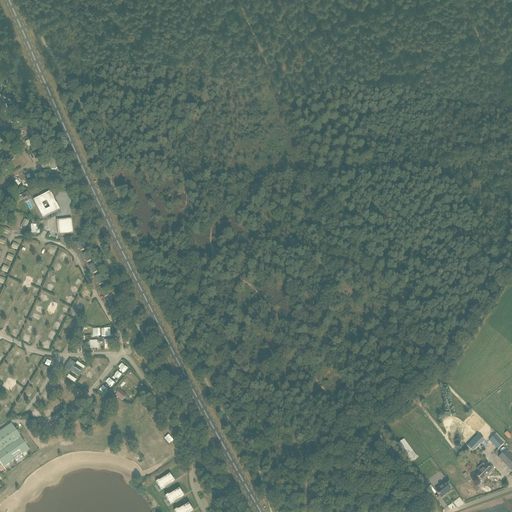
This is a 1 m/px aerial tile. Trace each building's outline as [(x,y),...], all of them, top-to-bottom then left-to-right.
[(23,132),(25,135),(31,132),(30,129),(31,129),(30,127),(21,131),(22,133),(23,132)] [(33,136),(23,142),(27,148),(37,142),(33,136)] [(7,153),(10,158),(17,153),(14,148),(7,153)] [(15,169),(20,166),(16,159),(11,162),(15,169)] [(48,161),(51,170),(57,169),(54,159),(48,161)] [(5,172),(11,168),(6,160),(1,164),(5,172)] [(58,183),(58,179),(49,179),(49,187),(59,187),(59,183),(58,183)] [(46,200),(49,207),(39,212),(41,215),(40,215),(42,218),(57,211),(58,210),(58,211),(59,210),(56,203),(55,203),(53,198),(54,197),(50,190),(32,199),(34,202),(36,205),(46,200)] [(12,200),(6,197),(1,207),(7,210),(12,200)] [(72,220),(57,221),(59,236),(73,234),(72,220)] [(31,233),(39,233),(39,230),(36,230),(36,225),(31,224),(31,233)] [(77,253),(84,250),(82,245),(75,248),(77,253)] [(85,267),(87,272),(94,268),(92,264),(85,267)] [(108,312),(114,309),(110,299),(104,302),(108,312)] [(23,326),(25,321),(17,318),(15,322),(23,326)] [(101,328),(101,337),(110,337),(110,328),(101,328)] [(99,341),(86,341),(87,349),(99,349),(99,341)] [(4,343),(2,348),(9,351),(11,346),(4,343)] [(101,365),(94,360),(91,365),(98,369),(101,365)] [(85,366),(76,362),(76,363),(70,361),(62,376),(76,383),(85,366)] [(87,368),(83,375),(88,378),(89,375),(95,378),(98,374),(87,368)] [(79,382),(86,386),(89,382),(81,377),(79,382)] [(109,378),(105,382),(110,387),(114,383),(109,378)] [(103,394),(107,389),(103,385),(99,390),(103,394)] [(115,396),(122,401),(127,396),(120,390),(115,396)] [(0,462),(3,467),(28,450),(10,424),(0,431),(0,462)] [(169,434),(164,438),(169,443),(173,440),(169,434)] [(495,435),(489,441),(498,450),(504,444),(495,435)] [(471,450),(472,452),(481,444),(475,438),(467,446),(471,450)] [(417,457),(404,439),(397,443),(410,462),(417,457)] [(498,458),(511,471),(511,457),(505,451),(498,458)] [(476,476),(483,482),(487,478),(486,478),(492,472),(491,471),(493,469),(491,466),(489,468),(486,466),(476,476)] [(164,487),(174,480),(170,474),(160,481),(159,480),(156,482),(159,486),(161,484),(162,485),(159,487),(161,490),(165,488),(164,487)] [(436,491),(441,497),(446,493),(447,494),(450,491),(447,487),(450,485),(447,480),(441,485),(442,487),(436,491)] [(173,502),(184,495),(180,489),(169,496),(168,495),(165,497),(168,500),(170,499),(171,499),(168,501),(170,505),(174,503),(173,502)]
